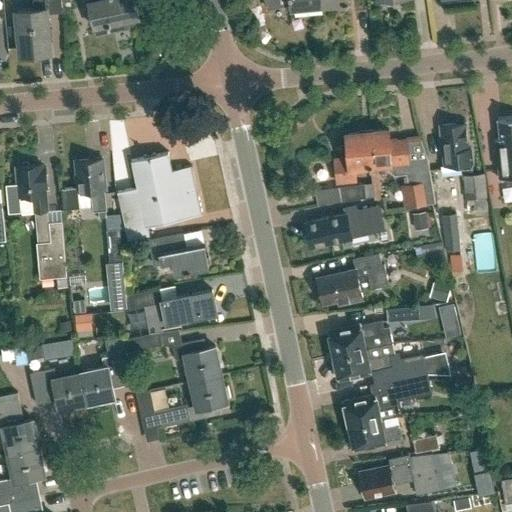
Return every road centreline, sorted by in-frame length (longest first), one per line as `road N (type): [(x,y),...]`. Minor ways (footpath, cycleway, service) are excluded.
road 1 (unclassified): [(307,440),(232,84)]
road 2 (residential): [(232,84),(511,57)]
road 3 (residential): [(79,493),(307,440)]
road 4 (residential): [(0,107),(232,84)]
